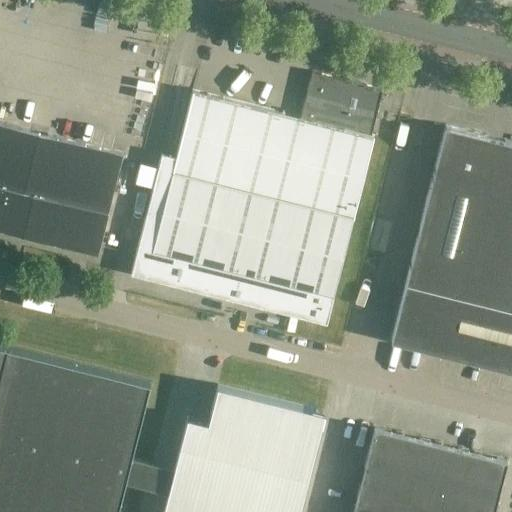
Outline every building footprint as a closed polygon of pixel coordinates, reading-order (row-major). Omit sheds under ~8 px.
[(175,156),(161,152),(131,273),(326,322),(333,296),(374,135),(371,134),(380,97),(322,82),(313,119),(192,89),(175,156)] [(0,227),(97,252),(121,153),(0,122),(0,227)] [(391,340),(511,370),(511,141),(445,125),(391,340)] [(0,511),(116,511),(150,383),(0,344),(0,511)] [(187,415),(162,511),(298,511),(324,411),(217,384),(208,421),(187,415)] [(391,431),(374,427),(366,459),(353,511),(352,511),(493,511),(499,493),(507,460),(488,456),(464,450),(440,443),(415,437),(391,431)]
